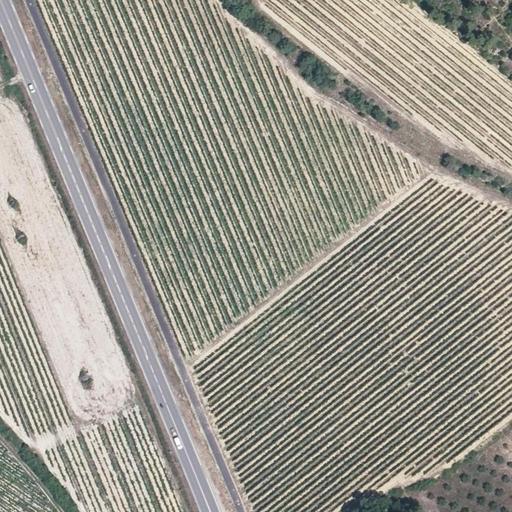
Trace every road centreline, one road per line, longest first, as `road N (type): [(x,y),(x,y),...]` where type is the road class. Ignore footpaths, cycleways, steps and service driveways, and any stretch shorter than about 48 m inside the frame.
road 1 (secondary): [(0,0),(211,511)]
road 2 (track): [(160,391),(35,445)]
